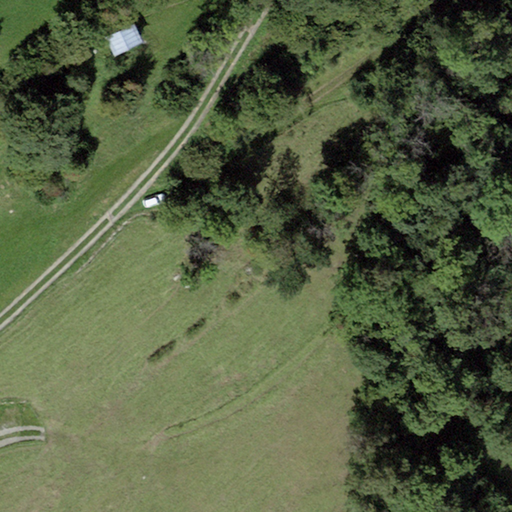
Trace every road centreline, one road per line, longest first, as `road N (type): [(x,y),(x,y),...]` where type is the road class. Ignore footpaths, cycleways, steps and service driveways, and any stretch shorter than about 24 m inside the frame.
road 1 (track): [(120,208),(257,141),(357,75),(438,0)]
road 2 (track): [(120,208),(223,86),(277,0)]
road 3 (track): [(0,317),(120,208)]
